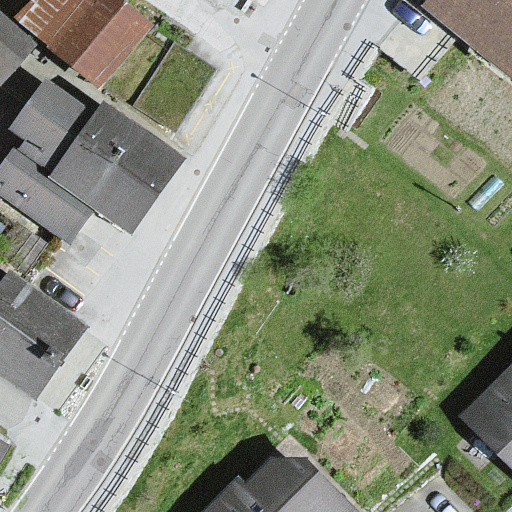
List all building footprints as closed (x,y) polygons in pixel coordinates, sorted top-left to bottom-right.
[(91,0),(19,0),(6,14),(84,85),(130,35),(91,0)] [(511,0),(406,0),(404,2),(500,88),(511,74),(511,0)] [(0,28),(0,69),(21,47),(0,28)] [(159,44),(117,104),(166,139),(209,78),(159,44)] [(32,78),(0,117),(0,134),(6,140),(3,149),(19,169),(69,109),(32,78)] [(74,214),(106,237),(157,161),(86,100),(27,179),(74,214)] [(19,169),(3,149),(0,152),(0,208),(48,248),(74,214),(27,179),(19,169)] [(75,328),(0,279),(0,391),(24,407),(75,328)] [(511,344),(443,417),(511,483),(511,344)] [(182,511),(334,511),(269,445),(231,482),(222,474),(182,511)]
